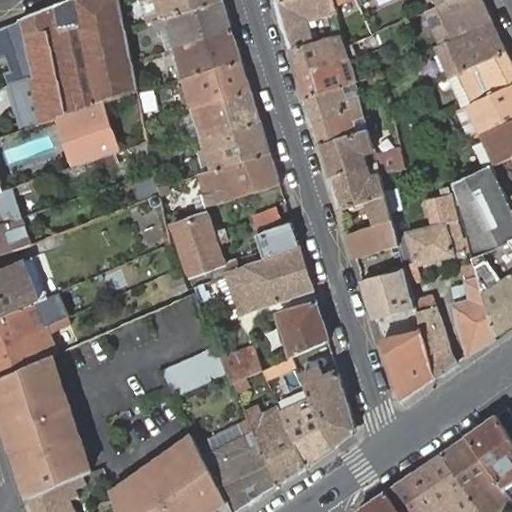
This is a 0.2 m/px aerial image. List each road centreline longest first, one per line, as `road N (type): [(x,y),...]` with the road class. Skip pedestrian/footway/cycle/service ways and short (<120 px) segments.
road 1 (residential): [(247,0),(390,447)]
road 2 (primary): [(511,367),(390,447)]
